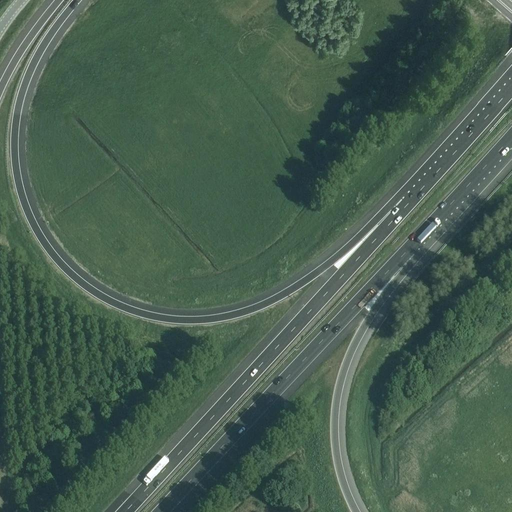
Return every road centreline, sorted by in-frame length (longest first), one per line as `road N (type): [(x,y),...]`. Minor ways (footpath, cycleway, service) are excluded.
road 1 (motorway): [(408,201),(269,303),(195,319),(122,309),(56,261),(36,235),(15,170),(15,124),(28,72),(77,0)]
road 2 (motorway): [(408,201),(123,511)]
road 3 (motorway): [(160,511),(409,247)]
road 4 (motorway): [(354,511),(334,456),(341,370),(409,247)]
road 5 (motorway): [(511,86),(408,201)]
road 6 (motorway): [(409,247),(511,134)]
